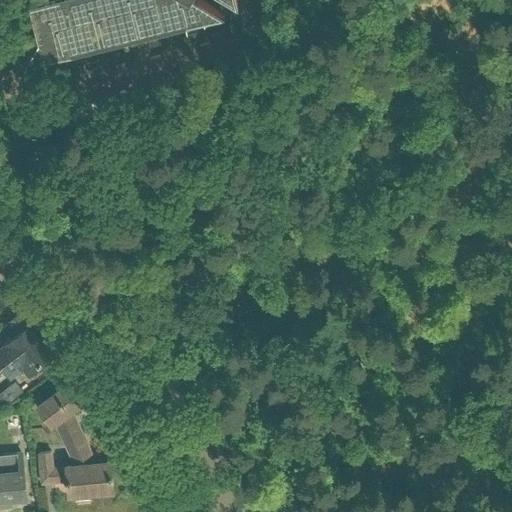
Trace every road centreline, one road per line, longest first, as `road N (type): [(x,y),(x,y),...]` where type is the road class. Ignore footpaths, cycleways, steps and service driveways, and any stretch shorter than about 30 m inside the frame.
road 1 (track): [(511,242),(222,257),(88,241),(53,258)]
road 2 (unclassified): [(241,511),(0,188)]
road 3 (track): [(438,249),(511,112)]
